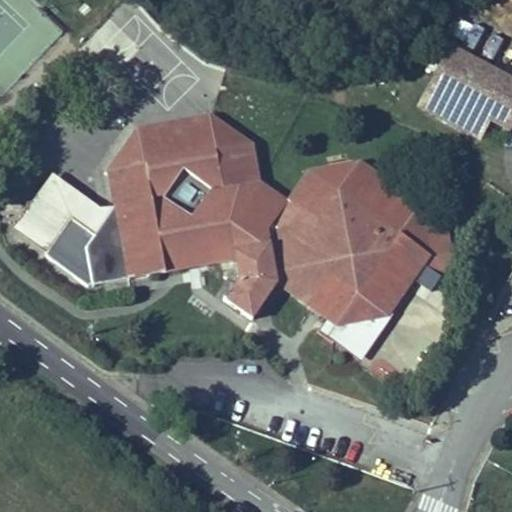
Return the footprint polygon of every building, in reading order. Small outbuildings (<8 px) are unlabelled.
[(96,51),(85,40),(67,58),(78,69),(96,51)] [(511,123),(511,85),(450,53),(422,108),(479,138),(489,119),(509,129),(511,123)] [(127,280),(236,261),(239,282),(226,302),(252,320),(276,285),(336,327),(357,296),(409,287),(430,257),(421,205),(433,188),(391,159),(379,177),(360,163),(308,172),(287,202),(260,184),(253,146),(210,117),(138,130),(108,173),(114,208),(127,280)] [(52,176),(15,225),(48,250),(73,217),(96,234),(86,247),(93,286),(127,280),(114,208),(99,211),(52,176)] [(73,217),(48,250),(45,255),(89,287),(93,286),(86,247),(96,234),(73,217)] [(409,287),(357,296),(336,327),(387,318),(409,287)]
